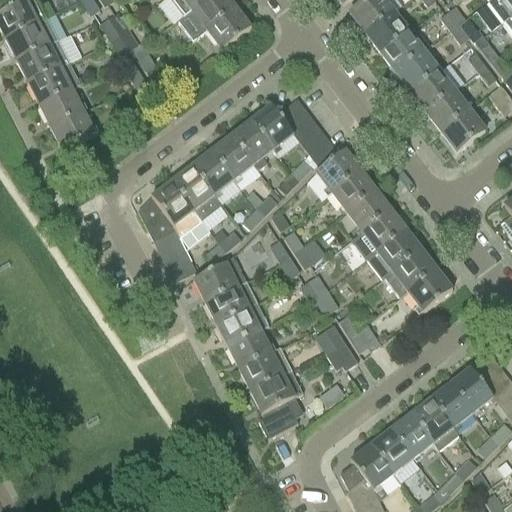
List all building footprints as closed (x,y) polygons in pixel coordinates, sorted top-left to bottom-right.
[(0,0),(0,5),(5,11),(18,0),(0,0)] [(88,0),(87,0),(79,5),(80,6),(89,21),(92,19),(98,15),(88,0)] [(108,0),(95,0),(103,12),(106,10),(112,6),(108,0)] [(167,2),(182,22),(210,0),(169,0),(168,1),(167,2)] [(182,22),(177,26),(192,46),(198,42),(205,36),(234,13),(233,13),(222,0),(210,0),(189,16),(182,22)] [(334,0),(341,8),(340,9),(341,11),(354,0),(334,0)] [(374,0),(348,20),(349,21),(350,20),(365,39),(392,19),(401,12),(391,0),(374,0)] [(416,0),(426,13),(434,7),(429,0),(416,0)] [(485,10),(476,17),(490,37),(500,29),(501,29),(511,20),(511,0),(498,0),(496,1),(488,7),(485,10)] [(10,14),(0,18),(0,35),(5,45),(4,45),(37,28),(38,28),(45,25),(54,20),(47,7),(38,11),(33,2),(26,5),(10,14)] [(462,30),(466,27),(454,12),(446,17),(456,31),(460,28),(462,30)] [(234,13),(205,36),(220,57),(250,34),(249,33),(248,33),(234,14),(235,14),(234,13)] [(438,24),(448,37),(453,33),(455,35),(458,33),(456,31),(446,17),(438,24)] [(117,19),(108,24),(118,40),(127,34),(117,19)] [(378,59),(379,60),(407,39),(392,19),(365,39),(380,58),(378,59)] [(511,43),(511,20),(501,29),(511,43)] [(99,30),(109,46),(118,40),(108,24),(99,30)] [(37,28),(4,45),(4,46),(5,46),(16,67),(15,67),(15,68),(49,50),(56,47),(45,25),(38,28),(37,28)] [(460,28),(456,31),(458,33),(467,44),(468,43),(475,38),(466,27),(462,30),(460,28)] [(459,50),(467,44),(458,33),(455,35),(453,33),(448,37),(459,50)] [(127,34),(118,40),(128,56),(137,50),(127,34)] [(380,60),(395,79),(422,58),(428,53),(413,34),(407,39),(379,60),(380,60)] [(118,40),(109,46),(119,62),(128,56),(118,40)] [(26,89),(27,90),(60,73),(68,69),(56,47),(49,50),(15,68),(16,68),(27,89),(26,89)] [(487,49),(479,56),(489,68),(493,65),(495,67),(499,64),(487,49)] [(409,99),(437,78),(422,58),(395,79),(410,98),(409,99)] [(138,65),(148,81),(157,75),(147,59),(138,65)] [(467,65),(476,78),(480,75),(482,77),(486,74),(474,59),(467,65)] [(493,65),(489,68),(499,82),(508,75),(499,64),(495,67),(493,65)] [(123,74),(133,90),(142,84),(133,68),(123,74)] [(60,73),(27,90),(27,91),(28,90),(38,111),(38,112),(71,95),(71,93),(78,89),(68,69),(60,73)] [(480,75),(476,78),(487,92),(495,86),(486,74),(482,77),(480,75)] [(157,75),(148,81),(158,97),(167,91),(157,75)] [(411,99),(425,118),(452,98),(437,78),(409,99),(410,100),(411,99)] [(142,84),(133,90),(143,106),(152,100),(142,84)] [(487,102),(503,122),(511,114),(511,107),(500,92),(487,102)] [(49,134),(49,135),(83,117),(71,95),(38,112),(38,113),(39,112),(50,134),(49,134)] [(452,98),(425,118),(440,137),(439,138),(440,138),(467,117),(452,98)] [(277,120),(284,129),(303,114),(296,105),(277,120)] [(250,126),(273,157),(273,156),(279,152),(293,141),(291,138),(290,137),(284,129),(277,120),(270,111),(269,112),(251,127),(250,126)] [(284,129),(291,138),(310,123),(303,114),(284,129)] [(83,117),(49,135),(50,135),(51,135),(61,155),(60,156),(61,157),(94,140),(83,117)] [(467,117),(440,138),(440,139),(441,138),(455,157),(454,157),(455,159),(483,137),(483,135),(481,136),(467,117)] [(291,138),(293,141),(298,147),(317,133),(310,123),(291,138)] [(230,141),(229,142),(253,172),(259,167),(273,157),(250,126),(249,127),(250,128),(230,142),(230,141)] [(298,147),(305,156),(324,142),(317,133),(298,147)] [(239,182),(253,172),(229,142),(230,143),(211,157),(210,157),(233,187),(235,189),(241,185),(239,182)] [(305,156),(312,166),(331,151),(324,142),(305,156)] [(312,166),(319,175),(338,160),(331,151),(312,166)] [(319,175),(313,179),(329,199),(359,176),(358,176),(343,157),(344,157),(344,156),(338,160),(319,175)] [(219,198),(233,187),(210,157),(209,157),(210,158),(191,173),(190,172),(212,202),(214,205),(221,200),(219,198)] [(306,164),(290,179),(298,187),(314,171),(306,164)] [(170,187),(193,217),(195,220),(200,226),(219,211),(214,205),(212,202),(190,172),(189,173),(190,173),(171,188),(170,187)] [(359,176),(329,199),(344,219),(374,196),(374,195),(373,196),(359,177),(360,176),(359,176)] [(298,187),(290,179),(277,193),(285,201),(298,187)] [(151,203),(136,215),(146,235),(152,247),(174,236),(178,244),(201,227),(200,226),(195,220),(193,217),(170,187),(169,188),(170,189),(151,203)] [(357,241),(360,239),(390,216),(389,215),(388,216),(374,197),(375,196),(374,196),(344,219),(355,233),(352,235),(357,241)] [(251,197),(245,203),(255,215),(262,222),(263,223),(276,210),(268,202),(262,208),(251,197)] [(511,204),(503,211),(510,221),(499,229),(511,246),(511,245),(511,204)] [(269,222),(278,237),(287,232),(277,214),(269,222)] [(263,223),(255,215),(242,228),(250,236),(263,223)] [(357,241),(350,246),(365,266),(405,236),(405,235),(404,236),(389,217),(390,216),(360,239),(357,241)] [(220,235),(212,242),(218,249),(225,258),(240,246),(239,245),(232,237),(226,242),(220,235)] [(178,244),(174,236),(152,247),(157,258),(180,246),(178,244)] [(380,285),(383,284),(420,255),(419,256),(404,237),(405,236),(365,266),(380,285)] [(292,237),(282,243),(292,259),(303,252),(292,237)] [(185,257),(180,246),(157,258),(163,268),(185,257)] [(277,246),(268,253),(278,269),(288,263),(277,246)] [(225,258),(218,249),(203,261),(211,270),(225,258)] [(303,252),(292,259),(303,276),(313,269),(303,252)] [(398,304),(407,297),(435,275),(434,276),(419,256),(420,256),(420,255),(383,284),(398,304)] [(190,267),(185,257),(163,268),(168,279),(190,267)] [(203,309),(245,288),(232,262),(226,268),(226,269),(192,286),(192,287),(193,287),(204,308),(203,309)] [(288,263),(278,269),(288,285),(298,278),(288,263)] [(195,278),(190,267),(168,279),(173,289),(195,278)] [(435,275),(407,297),(421,316),(420,317),(421,318),(451,296),(450,295),(449,295),(435,276),(436,276),(435,275)] [(317,282),(308,288),(318,303),(327,297),(317,282)] [(214,331),(215,331),(256,310),(245,288),(203,309),(204,310),(205,309),(216,330),(214,331)] [(299,293),(309,309),(318,303),(308,288),(299,293)] [(327,297),(318,303),(328,319),(337,313),(327,297)] [(318,303),(309,309),(319,324),(328,319),(318,303)] [(226,352),(226,353),(267,332),(256,310),(215,331),(215,332),(216,331),(227,352),(226,352)] [(337,328),(347,344),(357,337),(346,322),(337,328)] [(323,337),(333,353),(343,347),(332,331),(323,337)] [(237,375),(238,375),(274,356),(271,349),(268,351),(260,336),(268,333),(267,332),(226,353),(227,353),(228,353),(239,374),(237,375)] [(357,337),(347,344),(357,359),(367,353),(357,337)] [(343,347),(333,353),(334,354),(325,360),(335,376),(341,372),(344,377),(357,368),(343,347)] [(249,397),(291,376),(279,354),(274,356),(238,375),(238,376),(239,375),(250,396),(249,397)] [(489,360),(470,375),(477,384),(496,369),(489,360)] [(477,384),(484,393),(503,379),(496,369),(477,384)] [(450,389),(449,389),(472,420),(492,404),(491,403),(484,393),(477,384),(470,375),(469,374),(468,375),(469,375),(450,390),(450,389)] [(291,376),(249,397),(249,398),(250,397),(261,419),(260,419),(261,420),(263,423),(258,425),(267,444),(297,429),(286,407),(302,399),(291,376)] [(484,393),(491,403),(510,388),(503,379),(484,393)] [(493,404),(498,411),(511,400),(511,390),(510,388),(491,403),(492,404),(492,405),(493,404)] [(430,404),(429,404),(452,435),(459,430),(461,428),(472,420),(449,389),(449,390),(430,405),(430,404)] [(511,400),(498,411),(505,420),(511,415),(511,400)] [(458,442),(454,438),(429,404),(429,405),(429,406),(410,420),(410,419),(409,420),(432,450),(438,457),(458,442)] [(390,435),(389,435),(412,465),(419,460),(432,450),(409,420),(410,421),(391,436),(390,435)] [(503,430),(489,443),(498,451),(511,438),(503,430)] [(370,450),(393,480),(399,476),(412,465),(389,435),(390,436),(371,451),(370,450)] [(497,451),(489,443),(477,456),(485,464),(497,451)] [(352,469),(339,480),(348,496),(346,497),(352,510),(374,499),(373,496),(393,480),(370,450),(369,450),(370,451),(351,466),(350,465),(349,466),(352,469)] [(467,465),(454,478),(462,486),(475,474),(467,465)] [(478,477),(470,486),(479,500),(488,493),(478,477)] [(462,486),(454,478),(440,492),(448,501),(462,486)] [(374,511),(380,509),(378,507),(374,499),(352,510),(353,511),(374,511)] [(500,511),(493,500),(483,506),(486,511),(500,511)] [(433,501),(419,511),(436,511),(439,510),(433,501)]
